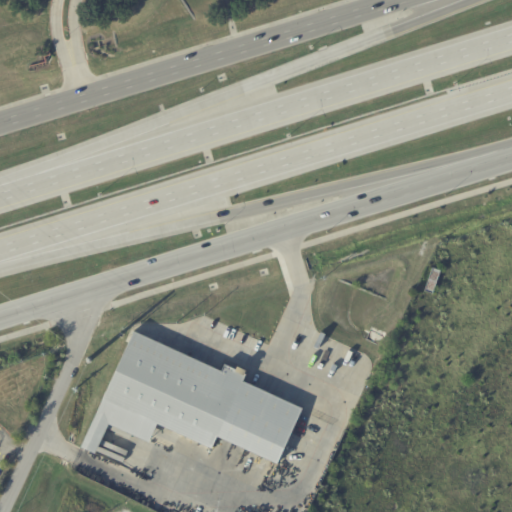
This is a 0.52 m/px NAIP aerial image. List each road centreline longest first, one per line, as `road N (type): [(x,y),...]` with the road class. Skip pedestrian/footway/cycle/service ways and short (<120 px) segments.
road 1 (secondary): [(0,318),(511,156)]
road 2 (motorway): [(0,251),(511,90)]
road 3 (motorway): [(511,40),(0,192)]
road 4 (motorway): [(0,257),(511,148)]
road 5 (motorway): [(470,0),(0,187)]
road 6 (secondary): [(400,0),(0,121)]
road 7 (residential): [(0,511),(92,289)]
